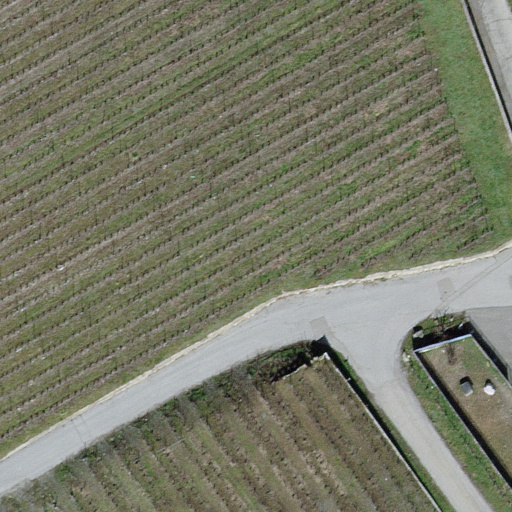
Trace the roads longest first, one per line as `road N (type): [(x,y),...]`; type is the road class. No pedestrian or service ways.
road 1 (unclassified): [(364,303),(305,316),(232,348),(0,479)]
road 2 (unclassified): [(475,511),(382,381),(364,303)]
road 3 (unclassified): [(511,291),(364,303)]
